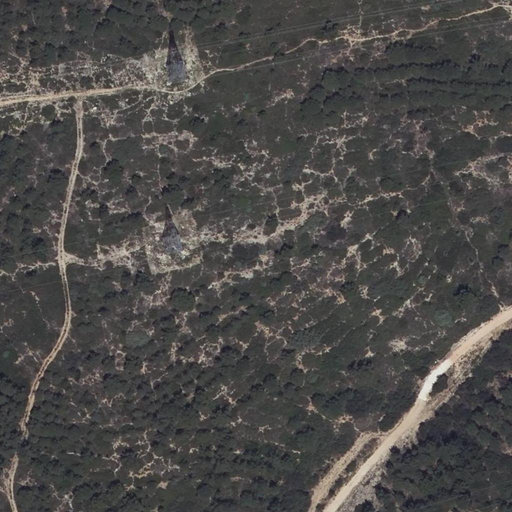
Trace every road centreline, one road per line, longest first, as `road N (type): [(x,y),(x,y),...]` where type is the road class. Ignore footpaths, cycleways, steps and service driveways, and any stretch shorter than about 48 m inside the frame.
road 1 (track): [(79,95),(79,156),(59,253),(69,317),(28,404),(9,486),(18,511)]
road 2 (track): [(339,511),(402,441),(436,380),(471,339),(511,313)]
road 3 (track): [(0,100),(151,87)]
